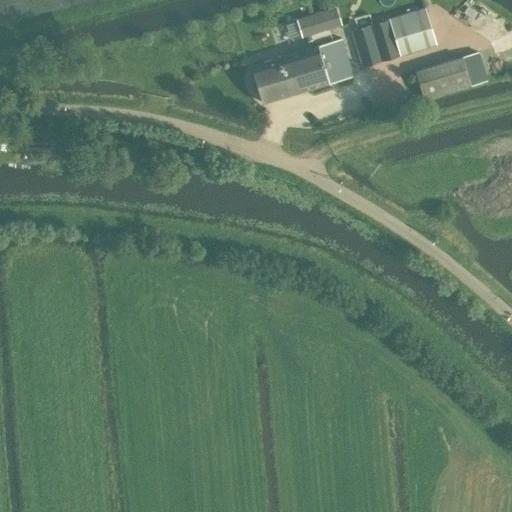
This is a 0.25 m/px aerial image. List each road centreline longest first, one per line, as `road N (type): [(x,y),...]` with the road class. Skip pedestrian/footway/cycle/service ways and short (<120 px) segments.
road 1 (unclassified): [(511,318),(399,228),(286,162),(160,120),(0,109)]
road 2 (track): [(308,171),(330,151),(511,103)]
